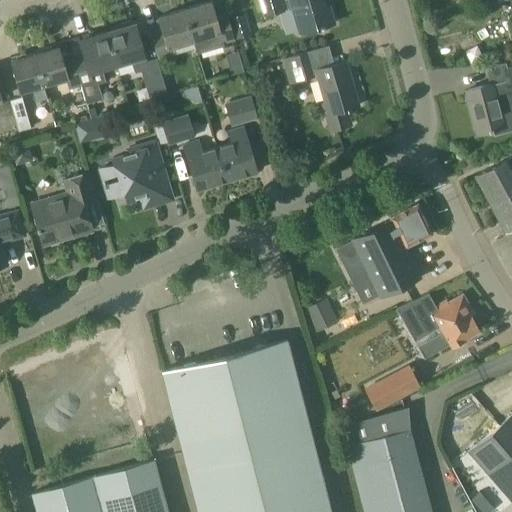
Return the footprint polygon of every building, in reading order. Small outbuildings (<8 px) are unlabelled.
[(260,0),(264,15),(292,7),(299,33),(333,23),(326,0),(260,0)] [(212,2),(185,10),(194,41),(198,55),(223,47),(222,44),(235,40),(227,13),(216,16),(212,2)] [(170,49),(194,41),(185,10),(160,18),(164,32),(152,35),(159,58),(172,54),(170,49)] [(108,33),(118,65),(132,60),(136,73),(144,71),(149,87),(164,83),(157,59),(147,62),(137,25),(108,33)] [(102,69),(118,65),(108,33),(82,41),(86,55),(75,58),(88,104),(103,99),(99,84),(106,82),(102,69)] [(499,54),(503,59),(510,60),(511,58),(511,44),(505,43),(500,47),(499,54)] [(35,54),(44,86),(69,79),(71,88),(82,85),(74,58),(63,61),(59,47),(35,54)] [(476,47),(465,52),(471,63),(481,58),(476,47)] [(313,78),(307,53),(281,60),(288,84),(313,78)] [(48,99),(44,86),(35,54),(12,61),(21,93),(32,89),(36,102),(48,99)] [(357,106),(344,61),(316,70),(329,113),(325,114),(330,131),(349,125),(345,110),(357,106)] [(240,64),(228,68),(231,75),(243,72),(240,64)] [(505,81),(465,92),(476,135),(491,131),(493,136),(511,131),(511,99),(511,98),(511,97),(511,67),(504,68),(505,76),(505,81)] [(257,120),(250,96),(224,104),(231,128),(257,120)] [(30,128),(21,97),(9,101),(18,132),(30,128)] [(194,138),(187,114),(161,122),(168,146),(194,138)] [(90,121),(75,125),(80,145),(95,141),(90,121)] [(231,144),(216,149),(226,181),(255,173),(242,129),(229,133),(231,144)] [(165,176),(155,143),(128,151),(129,154),(114,159),(116,165),(101,169),(110,199),(125,194),(127,200),(155,192),(151,180),(165,176)] [(226,181),(216,149),(201,153),(198,143),(183,147),(195,190),(226,181)] [(511,161),(510,158),(475,177),(504,232),(511,228),(511,161)] [(0,176),(9,207),(20,204),(12,173),(0,176)] [(98,202),(89,173),(63,181),(69,197),(31,209),(43,247),(91,232),(83,207),(98,202)] [(430,234),(416,206),(390,219),(391,220),(352,239),(380,297),(420,278),(404,247),(430,234)] [(0,243),(24,236),(17,212),(0,217),(0,266),(6,265),(0,246),(0,243)] [(434,308),(427,295),(397,310),(416,341),(436,329),(439,334),(442,333),(451,348),(478,332),(467,313),(471,311),(462,296),(447,305),(445,302),(434,308)] [(316,330),(335,322),(324,298),(305,307),(316,330)] [(330,511),(286,341),(162,374),(197,511),(330,511)] [(363,388),(376,411),(420,387),(408,364),(363,388)] [(341,425),(364,511),(430,511),(408,428),(405,429),(401,410),(402,409),(402,408),(341,425)] [(511,414),(469,450),(511,501),(511,500),(511,414)] [(172,511),(160,457),(30,486),(36,511),(172,511)]
